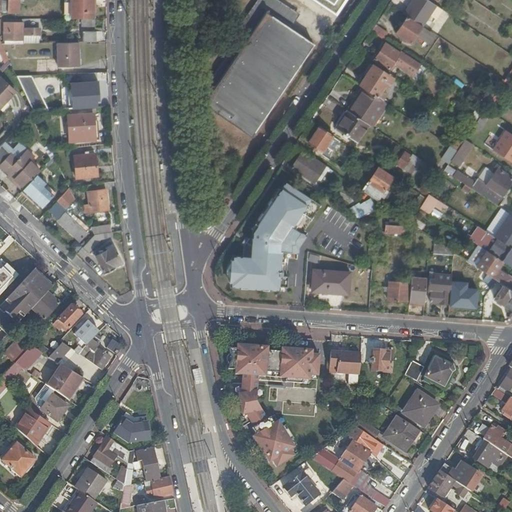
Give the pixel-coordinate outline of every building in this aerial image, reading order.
[(1,0),(1,13),(16,13),(16,0),(1,0)] [(62,0),(62,20),(91,20),(90,0),(62,0)] [(287,7),(276,0),(261,0),(227,51),(230,54),(213,79),(219,83),(206,103),(254,135),(317,42),(280,18),(287,7)] [(435,5),(426,0),(411,0),(402,14),(405,16),(420,25),(421,26),(435,5)] [(394,33),(409,42),(410,41),(414,35),(417,37),(418,36),(419,34),(415,32),(420,25),(405,16),(394,33)] [(21,23),(3,23),(3,46),(21,46),(21,38),(29,37),(32,37),(32,28),(29,28),(21,28),(21,23)] [(374,25),(369,31),(381,39),(386,32),(374,25)] [(415,32),(419,34),(418,36),(429,43),(434,35),(421,26),(420,25),(415,32)] [(94,33),(81,33),(81,44),(94,44),(94,33)] [(29,37),(21,38),(21,46),(37,45),(37,37),(32,37),(29,37)] [(384,43),(381,41),(370,57),(373,59),(384,43)] [(398,52),(384,43),(373,59),(387,68),(398,52)] [(57,69),(79,68),(78,44),(56,45),(57,69)] [(511,66),(511,67),(503,80),(499,86),(498,88),(503,91),(511,78),(511,66)] [(356,82),(357,84),(357,85),(361,88),(375,97),(379,89),(384,82),(387,84),(391,79),(382,73),(380,76),(368,68),(361,78),(359,77),(356,82)] [(88,73),(89,82),(107,81),(106,73),(88,73)] [(24,76),(15,76),(31,112),(40,112),(24,76)] [(496,76),(493,81),(494,82),(499,86),(503,80),(496,76)] [(0,79),(0,107),(14,93),(0,79)] [(499,86),(494,82),(479,103),(484,107),(498,88),(499,86)] [(84,88),(69,89),(70,108),(95,107),(95,92),(84,92),(84,88)] [(375,97),(361,88),(346,111),(367,125),(370,127),(385,104),(385,103),(380,100),(375,97)] [(385,93),(379,89),(375,97),(380,100),(385,93)] [(390,96),(385,93),(380,100),(385,103),(390,96)] [(477,104),(465,123),(471,127),(472,126),(480,114),(484,108),(477,104)] [(334,128),(355,142),(367,125),(346,111),(334,128)] [(488,118),(480,114),(472,126),(479,131),(488,118)] [(92,115),(66,117),(68,143),(97,140),(96,129),(93,129),(92,115)] [(324,147),(333,153),(340,142),(317,126),(307,142),(321,151),(324,147)] [(511,159),(511,136),(504,131),(491,151),(510,163),(511,159)] [(463,139),(455,150),(449,160),(448,161),(457,166),(472,145),(466,141),(463,139)] [(0,147),(0,163),(8,155),(0,147)] [(8,155),(0,163),(0,169),(6,176),(8,174),(12,179),(10,182),(20,192),(21,190),(33,178),(35,175),(38,172),(28,163),(32,158),(25,151),(15,161),(8,155)] [(394,166),(408,175),(419,159),(410,153),(409,156),(403,152),(394,166)] [(289,168),(310,183),(314,178),(323,164),(310,156),(309,158),(300,153),(289,168)] [(94,154),(72,156),(75,179),(96,177),(94,154)] [(449,160),(443,157),(438,164),(444,167),(446,165),(448,161),(449,160)] [(329,168),(323,164),(314,178),(319,181),(329,168)] [(444,167),(442,171),(457,181),(461,175),(446,165),(444,167)] [(488,172),(491,174),(484,184),(481,182),(475,179),(472,183),(461,175),(457,181),(463,185),(469,190),(492,205),(501,193),(511,179),(492,166),(488,172)] [(396,179),(381,169),(365,193),(372,198),(375,200),(376,200),(380,203),(383,198),(386,200),(390,193),(388,192),(396,179)] [(429,189),(440,173),(437,171),(431,180),(429,179),(422,189),(427,193),(429,189)] [(491,174),(488,172),(481,182),(484,184),(491,174)] [(33,178),(21,190),(33,201),(35,200),(42,206),(52,195),(33,178)] [(295,253),(295,248),(303,236),(299,234),(317,205),(281,182),(249,233),(248,249),(241,249),(240,258),(230,257),(228,261),(227,283),(228,287),(283,290),(283,287),(284,287),(285,277),(284,276),(285,259),(291,259),(291,252),(295,253)] [(459,191),(466,195),(469,190),(463,185),(459,191)] [(67,189),(45,212),(77,240),(83,234),(60,213),(72,199),(67,189)] [(21,190),(20,192),(32,203),(33,201),(21,190)] [(89,204),(83,205),(84,213),(106,210),(104,190),(87,192),(89,204)] [(506,197),(501,193),(492,205),(497,208),(506,197)] [(424,198),(418,194),(412,203),(417,208),(424,198)] [(442,213),(446,207),(427,194),(424,198),(417,208),(417,209),(427,215),(432,207),(442,213)] [(356,205),(343,209),(357,218),(375,209),(376,200),(375,200),(372,198),(363,201),(364,203),(357,206),(356,205)] [(511,218),(507,215),(492,237),(509,249),(510,249),(511,245),(511,218)] [(408,222),(418,229),(422,223),(412,216),(408,222)] [(402,234),(403,226),(384,224),(382,232),(402,234)] [(108,225),(87,227),(91,234),(109,233),(108,225)] [(469,235),(503,259),(509,249),(492,237),(475,225),(469,235)] [(91,234),(89,237),(95,242),(110,240),(109,233),(91,234)] [(95,242),(89,237),(80,247),(86,252),(95,242)] [(452,252),(433,239),(432,253),(452,255),(452,252)] [(468,263),(471,264),(479,270),(493,279),(502,285),(511,292),(511,279),(496,269),(501,262),(478,247),(468,263)] [(120,262),(113,249),(95,257),(103,274),(113,269),(112,266),(120,262)] [(452,252),(452,255),(451,268),(458,269),(459,261),(461,257),(452,252)] [(461,257),(459,261),(458,269),(465,274),(471,264),(468,263),(461,257)] [(0,272),(0,283),(8,291),(22,276),(9,263),(0,272)] [(479,270),(471,264),(465,274),(473,279),(479,270)] [(421,271),(410,270),(407,301),(416,301),(416,303),(422,304),(425,278),(421,278),(421,271)] [(493,279),(479,270),(473,279),(486,288),(486,289),(493,279)] [(31,271),(29,273),(39,282),(42,285),(48,290),(50,288),(31,271)] [(39,282),(29,273),(0,304),(0,328),(6,334),(28,311),(30,309),(46,292),(48,290),(42,285),(39,282)] [(446,304),(447,292),(449,292),(450,274),(432,273),(432,278),(426,278),(425,291),(429,291),(428,301),(437,302),(437,303),(446,304)] [(348,277),(311,275),(309,287),(325,289),(324,293),(346,294),(348,277)] [(405,300),(406,282),(387,281),(385,299),(405,300)] [(511,292),(502,285),(493,299),(499,303),(502,299),(506,301),(511,305),(511,292)] [(58,304),(46,292),(30,309),(42,320),(58,304)] [(67,329),(80,315),(69,305),(56,319),(67,329)] [(97,331),(86,321),(73,335),(85,345),(97,331)] [(19,338),(4,354),(14,364),(24,353),(29,347),(19,338)] [(91,340),(77,355),(101,371),(109,358),(96,349),(99,345),(91,340)] [(116,355),(120,347),(111,341),(106,348),(116,355)] [(69,349),(60,343),(47,358),(56,363),(69,349)] [(234,351),(226,350),(231,372),(232,372),(232,377),(240,377),(240,381),(248,382),(248,378),(248,370),(255,370),(255,378),(263,379),(263,374),(277,375),(276,380),(285,380),(285,372),(292,372),(292,380),(291,384),(300,385),(300,381),(308,381),(308,377),(315,377),(317,356),(309,355),(309,351),(278,349),(278,353),(265,353),(265,349),(234,347),(234,351)] [(383,349),(382,352),(372,351),(370,371),(389,373),(391,349),(383,349)] [(359,355),(328,352),(327,366),(335,366),(335,373),(357,375),(359,355)] [(30,358),(24,353),(14,364),(21,369),(30,358)] [(34,362),(30,358),(21,369),(26,372),(34,362)] [(450,367),(447,367),(432,359),(422,378),(441,388),(449,373),(452,372),(450,367)] [(511,360),(508,367),(510,369),(498,386),(511,394),(511,392),(511,360)] [(404,376),(414,383),(422,370),(411,364),(404,376)] [(83,379),(61,366),(46,386),(50,389),(67,401),(83,379)] [(0,378),(0,392),(9,383),(1,377),(0,378)] [(15,379),(11,385),(22,395),(27,389),(15,379)] [(239,396),(236,396),(241,417),(244,416),(252,425),(264,415),(254,403),(255,387),(239,386),(239,396)] [(511,413),(511,400),(494,388),(490,394),(505,405),(500,412),(508,417),(511,413)] [(436,408),(416,395),(402,415),(422,428),(436,408)] [(66,407),(50,396),(40,410),(55,422),(66,407)] [(34,413),(30,407),(15,427),(34,445),(49,424),(34,413)] [(270,417),(253,431),(258,437),(255,439),(275,463),(278,460),(283,466),(299,452),(295,446),(298,443),(293,438),(296,435),(286,423),(283,425),(278,420),(275,423),(270,417)] [(414,437),(418,440),(422,434),(396,417),(382,438),(403,452),(414,437)] [(370,438),(374,431),(359,421),(354,418),(354,427),(370,438)] [(127,445),(149,440),(145,423),(131,426),(121,420),(112,435),(127,445)] [(345,434),(356,441),(354,443),(363,450),(370,439),(353,428),(345,434)] [(481,441),(484,442),(503,455),(509,446),(495,438),(498,434),(490,428),(481,441)] [(347,436),(344,434),(336,440),(340,443),(343,445),(348,439),(346,438),(347,436)] [(374,442),(370,439),(363,450),(368,454),(372,447),(376,450),(380,445),(374,441),(374,442)] [(117,448),(105,440),(89,463),(101,471),(104,466),(105,467),(107,464),(106,463),(108,460),(111,462),(115,456),(126,464),(128,452),(119,446),(117,448)] [(340,443),(336,440),(321,450),(325,453),(340,443)] [(352,442),(338,461),(331,472),(342,479),(346,482),(349,484),(353,477),(357,471),(369,454),(368,454),(363,450),(354,443),(352,442)] [(475,455),(472,460),(487,470),(491,464),(498,469),(506,457),(503,455),(484,442),(477,452),(475,450),(473,453),(475,455)] [(33,459),(16,443),(0,460),(0,462),(17,478),(33,459)] [(503,455),(506,457),(511,461),(511,448),(509,446),(503,455)] [(145,482),(158,479),(152,449),(135,452),(136,461),(140,461),(145,482)] [(321,450),(310,458),(331,472),(338,461),(325,453),(321,450)] [(443,464),(438,472),(468,491),(469,492),(480,477),(459,464),(454,472),(443,464)] [(498,469),(491,464),(487,470),(494,474),(498,469)] [(125,468),(121,467),(114,479),(116,481),(122,484),(124,471),(125,468)] [(105,481),(87,470),(74,489),(78,492),(92,501),(105,481)] [(129,472),(124,471),(122,484),(121,489),(129,487),(132,473),(129,472)] [(357,471),(353,477),(364,485),(368,479),(357,471)] [(468,491),(438,472),(427,489),(441,498),(449,487),(454,490),(452,493),(462,500),(468,491)] [(304,506),(317,496),(300,473),(281,488),(288,498),(294,494),(304,506)] [(349,484),(352,486),(368,496),(372,499),(376,493),(364,485),(353,477),(349,484)] [(153,498),(170,495),(167,478),(145,482),(146,488),(144,488),(146,494),(152,493),(153,498)] [(346,482),(342,479),(331,493),(342,500),(352,486),(349,484),(346,482)] [(115,501),(115,506),(119,506),(121,489),(122,484),(116,481),(105,500),(115,501)] [(129,487),(121,489),(119,506),(126,507),(129,487)] [(92,501),(78,492),(64,511),(87,511),(94,502),(92,501)] [(376,493),(372,499),(378,503),(385,508),(389,501),(376,493)] [(349,511),(372,511),(375,508),(365,501),(358,496),(349,511)] [(368,496),(365,501),(375,508),(378,503),(372,499),(368,496)] [(452,511),(453,511),(436,500),(428,511),(429,511),(452,511)] [(498,511),(502,511),(508,504),(503,500),(496,510),(498,511)] [(137,511),(163,511),(161,502),(137,508),(137,511)]
